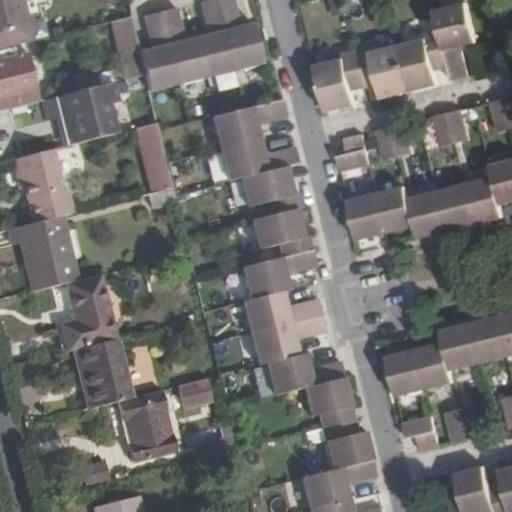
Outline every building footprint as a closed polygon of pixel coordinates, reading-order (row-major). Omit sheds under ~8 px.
[(21,0),(0,0),(0,50),(32,42),(21,0)] [(222,25),(215,0),(212,0),(200,3),(206,29),(222,25)] [(239,21),(233,0),(215,0),(222,25),(239,21)] [(467,3),(434,11),(439,29),(447,62),(449,68),(453,84),(470,80),(461,47),(478,43),(467,3)] [(183,35),(177,9),(161,13),(167,39),(183,35)] [(167,39),(161,13),(144,17),(150,43),(167,39)] [(115,21),(110,23),(124,80),(144,75),(139,53),(131,20),(130,18),(115,21)] [(239,21),(222,25),(224,32),(241,27),(239,21)] [(224,32),(222,25),(206,29),(208,35),(224,32)] [(241,27),(224,32),(234,72),(262,65),(252,25),(241,27)] [(447,62),(439,29),(425,32),(427,39),(401,45),(413,94),(440,87),(435,71),(434,65),(447,62)] [(208,35),(198,38),(209,79),(234,72),(224,32),(208,35)] [(185,41),(183,35),(167,39),(169,45),(185,41)] [(185,41),(169,45),(179,86),(209,79),(198,38),(185,41)] [(169,45),(167,39),(150,43),(152,50),(169,45)] [(139,53),(144,75),(149,94),(179,86),(169,45),(152,50),(139,53)] [(356,51),(364,83),(378,80),(379,85),(383,101),(413,94),(401,45),(371,52),(370,47),(356,51)] [(345,59),(315,66),(327,114),(357,107),(353,92),(352,86),(364,83),(356,51),(343,53),(345,59)] [(0,110),(21,106),(18,95),(34,91),(25,56),(0,62),(0,110)] [(449,68),(447,62),(434,65),(435,71),(449,68)] [(364,83),(365,88),(379,85),(378,80),(364,83)] [(113,83),(42,101),(47,121),(54,120),(65,117),(73,145),(117,134),(109,106),(117,103),(113,83)] [(353,92),(365,88),(364,83),(352,86),(353,92)] [(511,129),(511,123),(506,99),(491,102),(499,133),(511,129)] [(257,125),(288,118),(283,100),(281,101),(212,118),(219,151),(261,140),(257,125)] [(470,139),(463,110),(449,113),(456,143),(470,139)] [(456,143),(449,113),(433,117),(441,147),(456,143)] [(54,120),(61,148),(73,145),(65,117),(54,120)] [(414,154),(406,123),(392,126),(400,157),(414,154)] [(157,124),(135,130),(140,150),(162,145),(157,124)] [(400,157),(392,126),(377,130),(385,161),(400,157)] [(371,165),(364,134),(345,138),(349,154),(338,157),(342,172),(371,165)] [(287,168),(299,164),(295,147),(264,155),(261,140),(219,151),(227,182),(240,179),(287,168)] [(54,150),(18,159),(25,186),(33,223),(62,216),(69,214),(54,150)] [(18,159),(11,161),(17,187),(25,186),(18,159)] [(494,178),(502,206),(511,203),(511,160),(491,166),(494,178)] [(287,168),(240,179),(247,208),(269,203),(272,216),(297,209),(302,208),(300,195),(293,197),(287,168)] [(466,186),(476,225),(505,218),(502,206),(494,178),(466,186)] [(438,192),(448,232),(476,225),(466,186),(438,192)] [(407,187),(378,193),(389,234),(417,227),(410,199),(407,187)] [(153,210),(176,204),(173,191),(150,197),(153,210)] [(417,227),(420,239),(448,232),(438,192),(410,199),(417,227)] [(378,193),(349,200),(360,241),(389,234),(378,193)] [(283,258),(313,252),(310,237),(304,239),(297,209),(272,216),(251,221),(258,249),(280,245),(283,258)] [(33,223),(23,226),(33,269),(25,271),(31,294),(67,285),(77,282),(62,216),(33,223)] [(23,226),(6,230),(10,245),(19,243),(25,271),(33,269),(23,226)] [(288,275),(310,269),(316,268),(313,252),(283,258),(242,269),(250,301),(284,292),(291,290),(288,275)] [(77,282),(67,285),(75,320),(61,323),(68,352),(72,351),(115,340),(100,276),(77,282)] [(250,335),(322,318),(317,300),(289,307),(284,292),(250,301),(242,302),(250,335)] [(511,312),(499,316),(509,357),(511,355),(511,312)] [(509,357),(499,316),(471,323),(480,363),(509,357)] [(297,341),(325,334),(322,318),(250,335),(258,366),(266,364),(301,356),(297,341)] [(480,363),(471,323),(441,331),(444,341),(451,371),(480,363)] [(115,340),(72,351),(78,371),(86,369),(95,408),(118,402),(132,399),(118,340),(115,340)] [(444,341),(416,348),(426,390),(455,383),(451,371),(444,341)] [(416,348),(387,355),(398,397),(426,390),(416,348)] [(306,389),(345,380),(341,361),(333,363),(310,368),(307,355),(301,356),(266,364),(274,397),(306,389)] [(78,371),(86,410),(95,408),(86,369),(78,371)] [(355,420),(345,380),(306,389),(312,417),(319,415),(322,429),(355,420)] [(206,385),(178,390),(181,406),(209,400),(206,385)] [(132,399),(118,402),(123,423),(132,421),(138,449),(130,451),(133,464),(177,453),(161,392),(132,399)] [(511,396),(503,399),(510,430),(511,429),(511,396)] [(461,410),(469,440),(484,437),(476,406),(461,410)] [(446,413),(454,444),(469,440),(461,410),(446,413)] [(433,417),(404,425),(408,439),(419,436),(423,452),(440,447),(433,417)] [(332,471),(373,462),(366,433),(358,434),(355,420),(322,429),(332,471)] [(132,421),(123,423),(130,451),(138,449),(132,421)] [(220,445),(220,441),(234,439),(233,427),(187,433),(189,449),(220,445)] [(80,467),(85,486),(109,480),(105,462),(80,467)] [(301,479),(309,510),(350,500),(347,486),(377,479),(373,462),(332,471),(301,479)] [(503,482),(491,486),(498,511),(497,511),(511,511),(511,465),(499,469),(503,482)] [(491,486),(486,467),(456,475),(461,494),(448,498),(451,511),(496,511),(498,511),(491,486)] [(94,509),(95,511),(141,511),(138,498),(94,509)] [(352,511),(350,500),(309,510),(309,511),(384,511),(384,508),(368,511),(352,511)]
